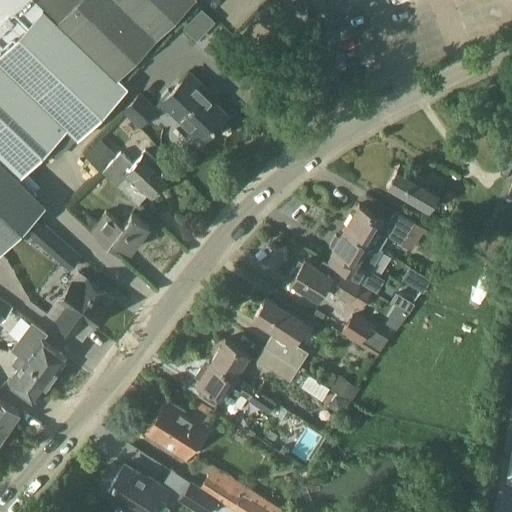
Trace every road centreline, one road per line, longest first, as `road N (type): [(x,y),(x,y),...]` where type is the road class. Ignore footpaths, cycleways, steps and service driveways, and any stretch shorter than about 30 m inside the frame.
road 1 (residential): [(0,507),(268,187),(346,131)]
road 2 (residential): [(346,131),(511,50)]
road 3 (unclassified): [(346,131),(297,0)]
